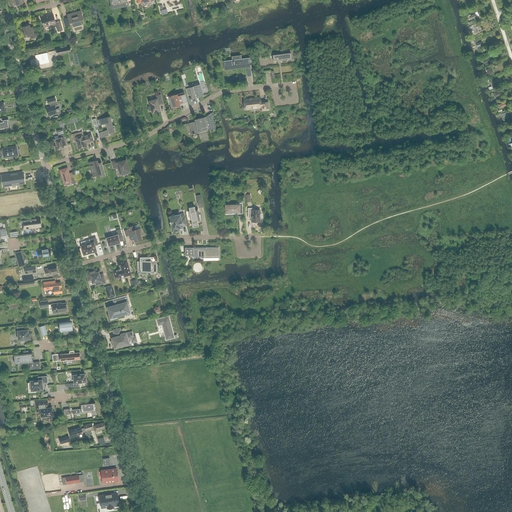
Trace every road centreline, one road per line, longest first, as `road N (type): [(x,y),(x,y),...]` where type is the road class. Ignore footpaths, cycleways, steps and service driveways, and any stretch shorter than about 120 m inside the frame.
road 1 (residential): [(44,166),(151,133),(220,91),(284,91)]
road 2 (residential): [(73,266),(171,238),(239,237)]
road 3 (unclassified): [(145,511),(110,393)]
